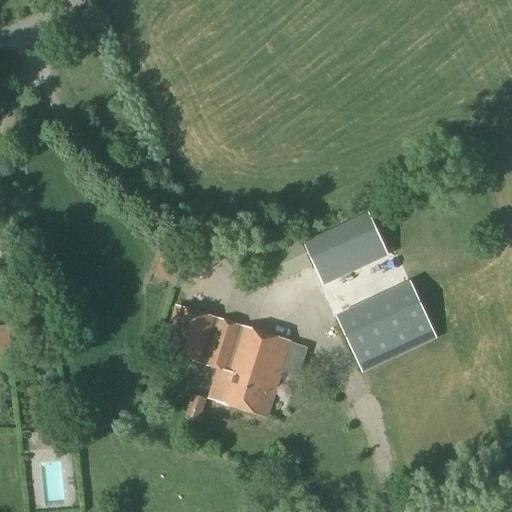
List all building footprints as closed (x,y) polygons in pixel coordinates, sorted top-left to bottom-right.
[(387,255),(388,254),(384,247),(369,215),(305,245),(304,245),(322,285),(323,284),(387,255)] [(250,256),(266,289),(310,268),(295,235),(250,256)] [(156,279),(176,286),(188,249),(168,243),(156,279)] [(337,319),(362,374),(434,342),(409,285),(337,319)] [(217,404),(267,419),(291,343),(176,307),(162,353),(227,373),(217,404)] [(0,327),(0,357),(12,357),(11,327),(0,327)] [(299,415),(321,435),(347,407),(326,387),(299,415)] [(198,423),(205,401),(192,396),(185,419),(198,423)] [(65,446),(74,445),(73,433),(64,433),(65,446)]
